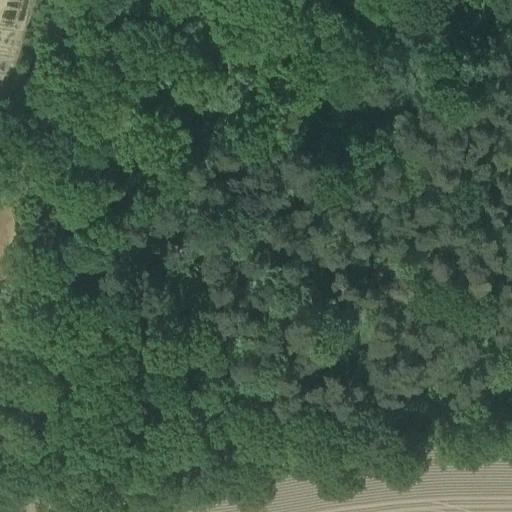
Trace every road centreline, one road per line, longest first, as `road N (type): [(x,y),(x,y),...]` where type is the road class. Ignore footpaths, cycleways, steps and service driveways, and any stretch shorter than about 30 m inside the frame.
road 1 (track): [(13,165),(51,165),(511,41)]
road 2 (track): [(511,408),(0,424)]
road 3 (track): [(0,150),(13,165),(0,275)]
